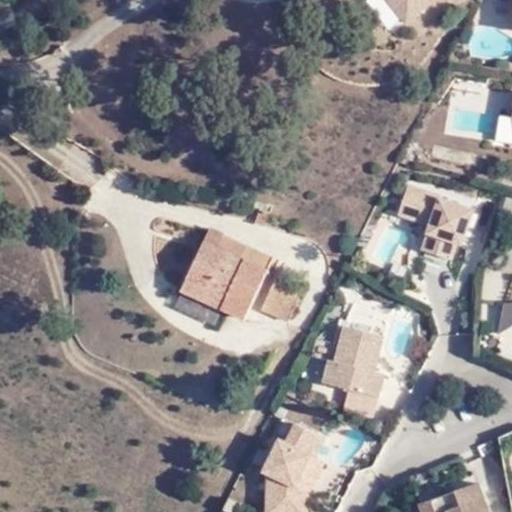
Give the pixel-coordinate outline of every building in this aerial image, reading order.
[(437,0),(381,0),(403,27),(437,0)] [(443,194),(411,184),(404,210),(432,220),(425,245),(452,254),(457,236),(463,237),(472,206),(442,197),(443,194)] [(202,244),(244,262),(250,248),(210,230),(202,244)] [(268,274),(244,262),(202,244),(186,282),(224,300),(220,309),(246,322),(268,274)] [(305,290),(283,279),(267,313),(289,324),(305,290)] [(182,291),(220,309),(224,300),(186,282),(182,291)] [(511,301),(500,303),(503,348),(511,347),(511,301)] [(337,356),(346,321),(339,319),(328,354),(337,356)] [(379,332),(346,321),(337,356),(328,354),(319,378),(374,394),(381,370),(369,368),(379,332)] [(306,451),(310,452),(319,435),(289,420),(281,438),(273,435),(255,464),(264,471),(265,511),(301,510),(300,485),(289,480),(306,451)] [(319,457),(310,452),(306,451),(289,480),(300,485),(319,457)] [(426,496),(432,511),(487,511),(474,478),(426,496)] [(418,511),(432,511),(426,496),(414,500),(418,511)]
